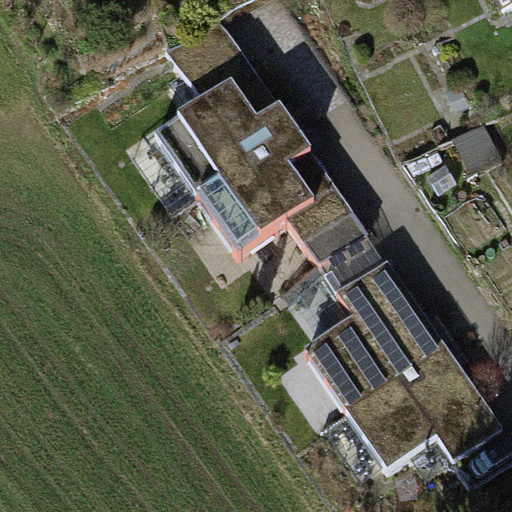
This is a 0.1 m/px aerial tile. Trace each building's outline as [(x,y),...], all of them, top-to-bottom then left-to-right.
[(511,0),(497,0),(504,13),(511,8),(511,0)] [(156,145),(198,203),(296,135),(219,24),(166,55),(205,110),(156,145)] [(503,164),(483,128),(455,144),(474,180),(503,164)] [(369,241),(296,135),(198,203),(238,263),(287,230),(318,274),(369,241)] [(460,187),(447,169),(429,182),(442,200),(460,187)] [(305,359),(347,419),(446,350),(369,241),(318,274),(355,326),(305,359)] [(511,466),(511,448),(446,350),(347,419),(388,480),(437,445),(471,493),(511,466)]
